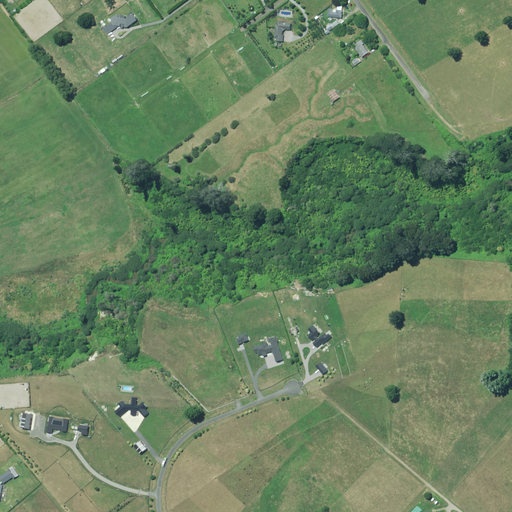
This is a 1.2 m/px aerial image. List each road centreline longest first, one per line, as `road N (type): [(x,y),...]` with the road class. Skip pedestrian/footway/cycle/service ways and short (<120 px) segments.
road 1 (track): [(295,385),(326,396),(462,511)]
road 2 (residential): [(161,511),(162,469),(193,426),(295,385)]
road 3 (unclassified): [(465,135),(453,131),(355,0)]
